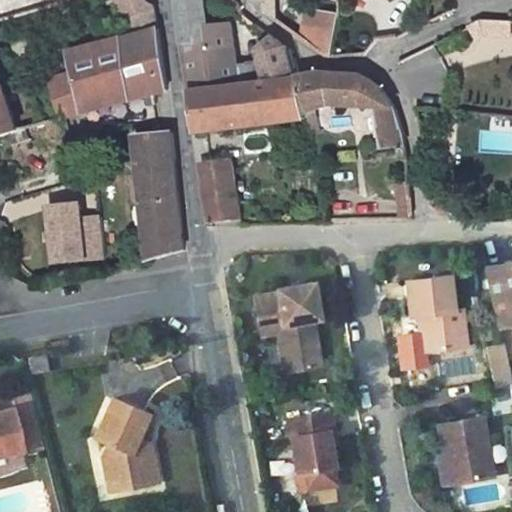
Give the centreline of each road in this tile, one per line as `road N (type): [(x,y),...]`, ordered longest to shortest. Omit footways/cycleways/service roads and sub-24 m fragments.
road 1 (residential): [(345,241),(390,511)]
road 2 (unclassified): [(164,0),(196,247)]
road 3 (unclassified): [(205,296),(242,511)]
road 4 (residential): [(15,332),(205,296)]
road 5 (residential): [(371,73),(392,87),(405,112),(421,237)]
road 6 (residential): [(371,73),(466,15),(511,9)]
road 7 (residential): [(240,0),(316,64),(371,73)]
road 8 (residential): [(196,247),(345,241)]
